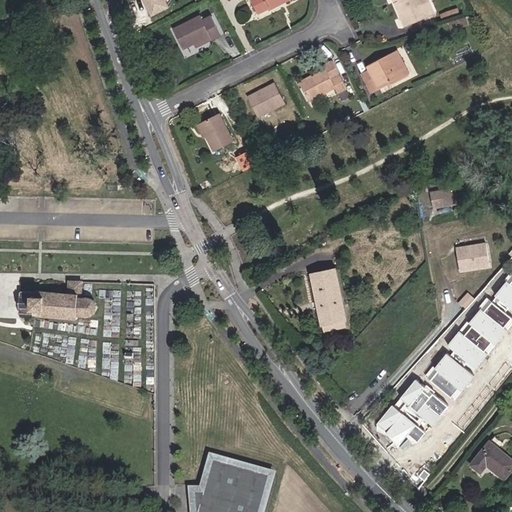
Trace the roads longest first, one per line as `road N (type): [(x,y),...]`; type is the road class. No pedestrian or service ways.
road 1 (tertiary): [(146,117),(200,248),(238,307),(301,398),(405,511)]
road 2 (residential): [(146,117),(332,22),(325,0)]
road 3 (tertiary): [(103,0),(146,117)]
